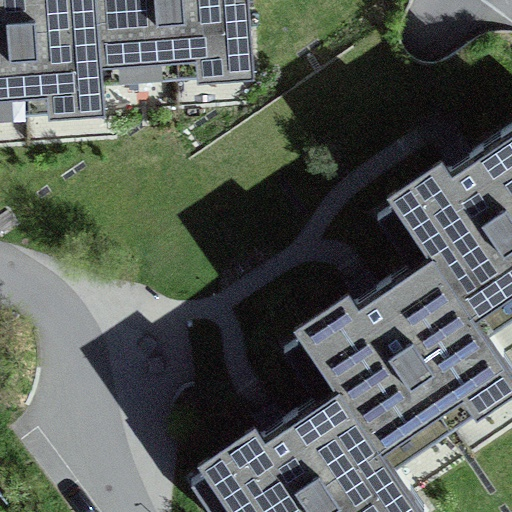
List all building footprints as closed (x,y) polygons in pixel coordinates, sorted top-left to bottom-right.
[(0,0),(0,108),(101,101),(99,75),(92,0),(0,0)] [(92,0),(99,75),(253,64),(247,0),(92,0)] [(433,245),(489,328),(511,312),(511,123),(461,157),(377,214),(409,261),(433,245)] [(284,346),(316,394),(340,378),(396,461),(511,382),(511,361),(489,328),(433,245),(409,261),(365,291),(284,346)] [(424,511),(428,509),(396,461),(340,378),(316,394),(273,423),(191,478),(213,511),(424,511)]
